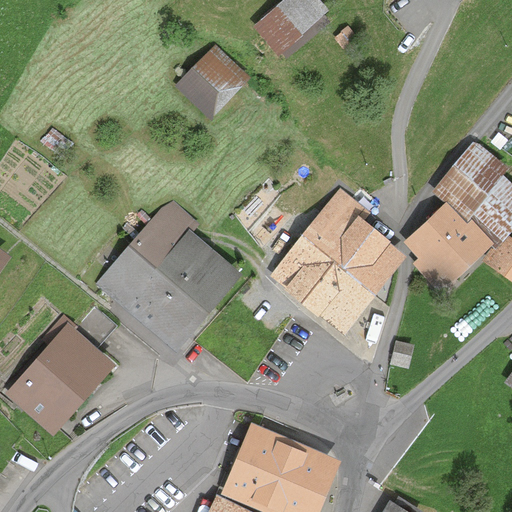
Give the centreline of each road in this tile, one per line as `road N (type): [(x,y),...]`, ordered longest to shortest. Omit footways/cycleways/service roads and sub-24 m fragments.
road 1 (tertiary): [(350,454),(328,429),(257,397),(225,392),(166,400),(107,430),(19,511)]
road 2 (unclassified): [(350,454),(511,309)]
